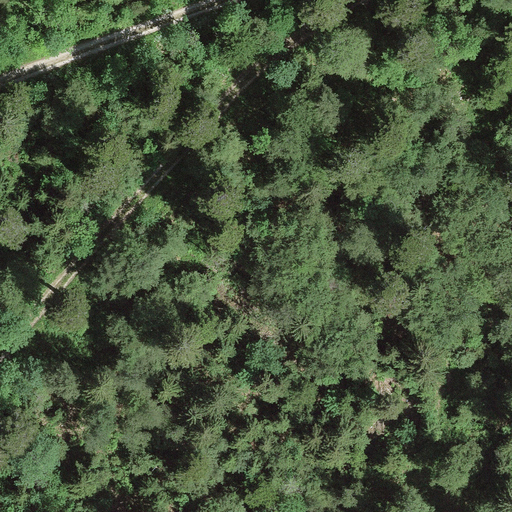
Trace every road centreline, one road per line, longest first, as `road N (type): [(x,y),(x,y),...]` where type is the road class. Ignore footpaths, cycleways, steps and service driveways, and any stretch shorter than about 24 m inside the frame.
road 1 (track): [(0,356),(239,86),(355,0)]
road 2 (track): [(225,0),(0,88)]
